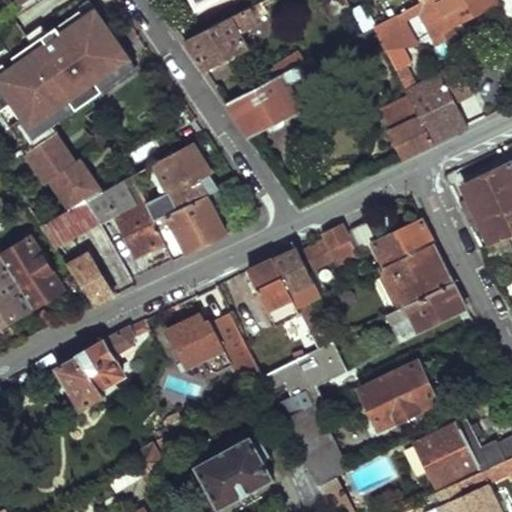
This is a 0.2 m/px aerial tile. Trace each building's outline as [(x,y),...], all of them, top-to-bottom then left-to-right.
[(328,0),(324,2),(334,22),(354,11),(347,0),(328,0)] [(426,61),(406,24),(426,15),(438,38),(454,31),(451,23),(465,17),(472,22),(481,13),(480,9),(496,0),(428,0),(405,12),(375,28),(411,99),(434,145),(454,135),(470,128),(457,101),(443,75),(422,87),(411,68),(426,61)] [(398,0),(405,12),(428,0),(398,0)] [(187,41),(206,69),(252,47),(242,27),(268,15),(262,2),(187,41)] [(26,156),(46,184),(51,181),(77,163),(56,134),(59,132),(54,125),(137,69),(91,3),(47,33),(43,26),(26,36),(31,45),(0,66),(0,112),(28,152),(26,156)] [(303,52),(265,77),(268,83),(302,66),(308,63),(303,52)] [(443,75),(457,101),(473,94),(457,63),(441,71),(443,75)] [(230,103),(250,131),(300,105),(288,81),(304,72),(302,66),(268,83),(230,103)] [(434,145),(411,99),(383,114),(406,158),(419,152),(434,145)] [(223,190),(197,139),(156,162),(170,190),(148,200),(159,222),(223,190)] [(87,200),(103,191),(81,159),(77,163),(51,181),(71,209),(87,200)] [(511,162),(465,184),(493,244),(508,238),(511,235),(511,162)] [(87,200),(104,222),(116,216),(137,255),(168,240),(159,222),(148,200),(135,173),(103,191),(87,200)] [(159,222),(168,240),(177,258),(204,246),(228,234),(214,206),(228,200),(223,190),(159,222)] [(42,225),(58,247),(104,222),(87,200),(71,209),(62,214),(42,225)] [(375,243),(385,266),(436,242),(430,231),(424,219),(375,243)] [(276,257),(300,307),(310,302),(331,291),(324,277),(315,281),(311,272),(338,258),(341,265),(360,256),(345,223),(323,234),(326,240),(302,251),(299,246),(276,257)] [(354,229),(363,248),(375,243),(365,223),(354,229)] [(0,255),(33,308),(66,288),(34,235),(0,255)] [(483,249),(490,262),(511,252),(511,245),(508,238),(493,244),(483,249)] [(385,266),(400,298),(381,308),(384,315),(455,282),(447,265),(436,242),(385,266)] [(0,254),(0,328),(33,308),(0,255),(0,254)] [(71,266),(98,305),(110,299),(116,296),(91,254),(71,266)] [(251,269),(277,323),(302,312),(300,307),(276,257),(263,263),(251,269)] [(409,310),(417,327),(466,304),(462,296),(455,282),(384,315),(387,321),(395,317),(409,310)] [(302,312),(306,320),(317,316),(310,302),(300,307),(302,312)] [(395,317),(403,334),(417,327),(409,310),(395,317)] [(214,324),(244,387),(265,377),(263,372),(253,352),(234,314),(214,324)] [(58,367),(81,407),(105,393),(101,386),(124,374),(114,353),(134,345),(136,335),(150,327),(147,319),(125,330),(105,340),(58,367)] [(253,352),(263,372),(319,346),(309,325),(253,352)] [(279,404),(286,418),(316,404),(324,400),(317,386),(348,371),(333,340),(319,346),(263,372),(265,377),(272,390),(286,384),(292,397),(279,404)] [(361,389),(380,429),(438,402),(419,361),(361,389)] [(286,418),(319,486),(339,475),(349,471),(316,404),(286,418)] [(419,441),(440,486),(482,466),(484,471),(511,457),(511,439),(499,446),(498,440),(482,448),(477,437),(483,434),(478,423),(472,426),(465,412),(457,416),(459,422),(419,441)] [(196,465),(219,508),(275,478),(252,437),(196,465)] [(141,450),(147,461),(152,469),(164,462),(152,443),(141,450)] [(502,511),(490,484),(509,475),(510,479),(511,478),(511,457),(484,471),(422,500),(425,506),(441,498),(444,505),(439,508),(441,511),(502,511)] [(144,472),(155,491),(163,486),(152,469),(147,461),(140,466),(144,472)] [(113,481),(117,488),(144,472),(140,466),(113,481)] [(319,486),(332,511),(352,511),(347,501),(351,498),(339,475),(319,486)]
